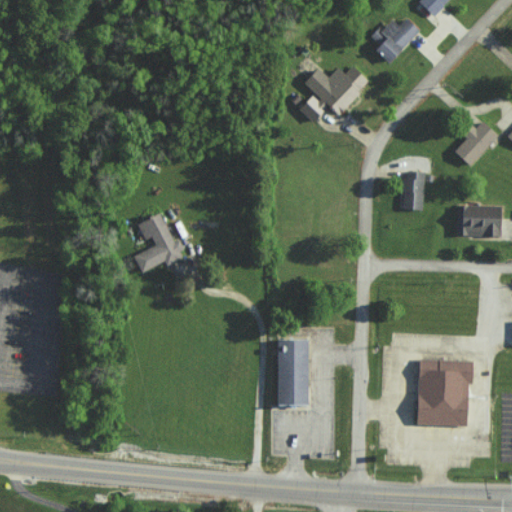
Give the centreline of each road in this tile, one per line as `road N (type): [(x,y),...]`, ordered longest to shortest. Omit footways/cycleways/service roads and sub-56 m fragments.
road 1 (residential): [(354,487),(366,173),(383,130),(502,0)]
road 2 (secondary): [(0,451),(354,487),(511,490)]
road 3 (residential): [(363,260),(511,265)]
